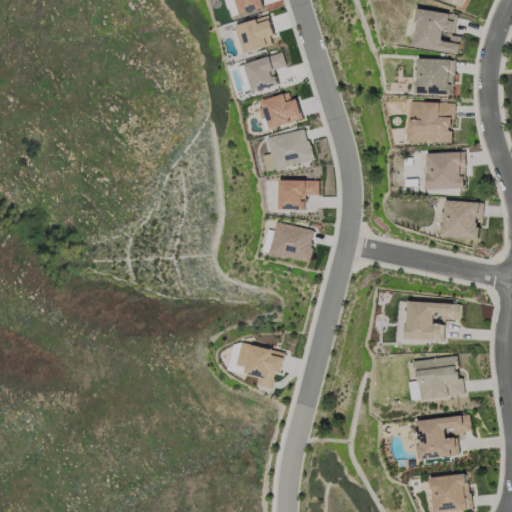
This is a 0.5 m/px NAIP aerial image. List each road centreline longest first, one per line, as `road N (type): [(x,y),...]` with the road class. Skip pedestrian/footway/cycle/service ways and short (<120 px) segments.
road 1 (residential): [(284,511),(292,448),(346,243),(348,181),(297,0)]
road 2 (residential): [(511,473),(502,337),(511,284),(486,108),(490,52),(510,0)]
road 3 (residential): [(346,243),(511,278)]
